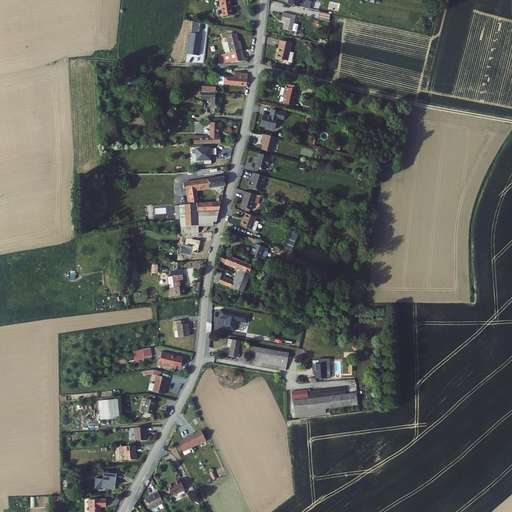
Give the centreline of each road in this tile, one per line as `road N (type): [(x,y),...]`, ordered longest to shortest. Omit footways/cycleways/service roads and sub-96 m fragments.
road 1 (unclassified): [(263,0),(250,106),(210,265),(200,357),(122,511)]
road 2 (unknown): [(200,357),(279,368),(293,381),(358,378)]
road 3 (track): [(256,65),(96,59)]
